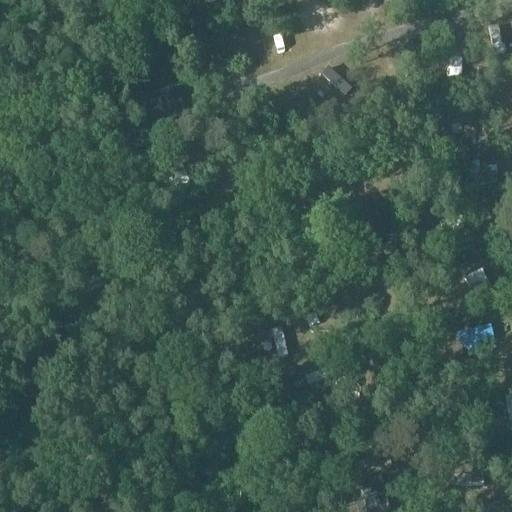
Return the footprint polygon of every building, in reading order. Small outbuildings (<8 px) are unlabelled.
[(143,98),(152,127),(187,117),(178,87),(143,98)] [(307,142),(297,124),(277,136),(287,154),(307,142)] [(418,194),(407,176),(387,188),(398,206),(418,194)] [(170,359),(160,341),(140,353),(150,371),(170,359)] [(353,486),(360,511),(390,511),(381,478),(353,486)]
